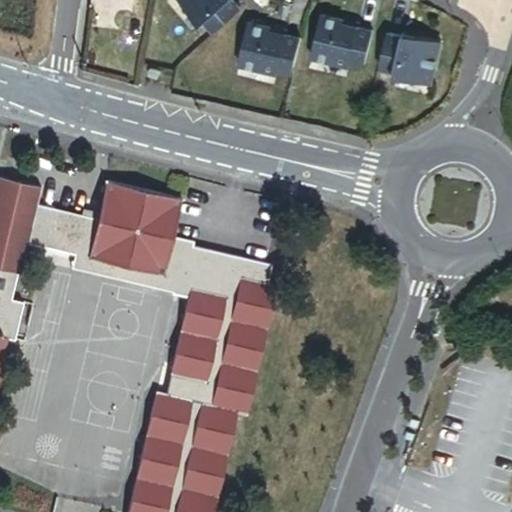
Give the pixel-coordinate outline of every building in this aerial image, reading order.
[(178,0),(201,24),(204,21),(214,33),(241,9),(232,0),(178,0)] [(323,17),(314,59),(352,67),(353,63),(367,66),(374,31),(360,28),(344,25),(345,21),(323,17)] [(249,24),(240,67),(278,75),(279,71),(293,74),(301,39),(286,36),(271,33),(271,29),(249,24)] [(389,33),(382,67),(397,70),(396,75),(434,82),(442,40),(421,35),(420,39),(404,36),(389,33)] [(390,91),(379,89),(377,103),(388,105),(390,91)] [(175,273),(171,293),(187,297),(170,376),(178,378),(173,397),(165,396),(155,393),(128,511),(213,511),(236,414),(246,416),(275,284),(265,282),(269,265),(189,247),(190,242),(169,237),(178,198),(103,181),(95,218),(33,205),(37,187),(0,178),(0,353),(4,335),(21,339),(30,301),(18,298),(22,276),(28,277),(35,245),(71,253),(75,254),(76,250),(88,253),(87,257),(163,274),(164,271),(175,273)] [(68,270),(171,293),(175,273),(164,271),(163,274),(87,257),(88,253),(76,250),(75,254),(71,253),(68,270)] [(178,378),(170,376),(165,396),(173,397),(178,378)]
